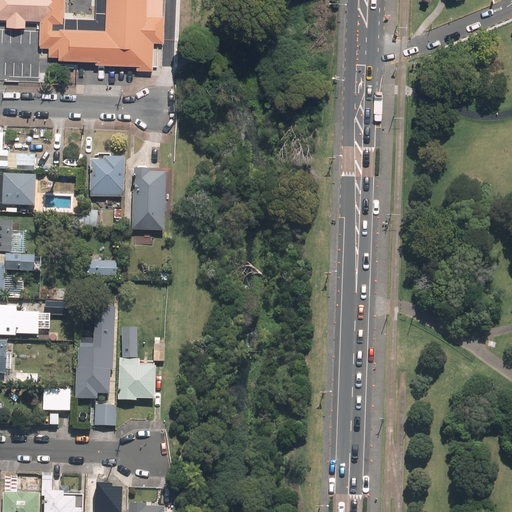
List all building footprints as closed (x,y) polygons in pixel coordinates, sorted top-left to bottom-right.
[(0,0),(0,19),(7,20),(7,25),(27,26),(27,21),(43,21),(42,47),(50,47),(50,56),(57,56),(57,62),(137,64),(137,66),(155,67),(156,40),(163,40),(163,15),(147,15),(147,0),(111,0),(111,30),(53,29),(54,23),(66,23),(66,0),(0,0)] [(0,168),(35,170),(36,153),(4,152),(5,135),(0,134),(0,168)] [(125,198),(126,158),(106,158),(106,161),(92,160),(91,197),(125,198)] [(136,169),(134,231),(166,232),(168,173),(151,172),(151,170),(136,169)] [(39,176),(0,173),(0,204),(37,208),(39,176)] [(99,227),(99,211),(86,211),(86,227),(99,227)] [(0,253),(13,254),(14,221),(0,220),(0,253)] [(0,296),(6,296),(6,271),(36,272),(36,256),(0,254),(0,296)] [(117,277),(118,262),(87,261),(86,276),(117,277)] [(47,302),(46,315),(67,316),(68,303),(47,302)] [(39,335),(40,313),(18,313),(18,308),(0,306),(0,335),(17,336),(17,335),(39,335)] [(9,342),(0,341),(0,374),(7,374),(9,342)] [(141,359),(120,359),(119,401),(138,401),(138,398),(157,399),(158,366),(141,366),(141,359)] [(97,361),(78,360),(77,400),(100,400),(100,395),(112,395),(113,369),(96,368),(97,361)] [(56,370),(38,370),(38,384),(55,384),(56,370)] [(43,411),(72,411),(73,388),(44,387),(43,411)] [(117,406),(97,405),(96,425),(116,426),(117,406)] [(84,511),(84,509),(78,509),(78,498),(66,497),(66,492),(47,492),(46,511),(84,511)] [(40,511),(41,493),(4,493),(3,511),(40,511)] [(148,504),(131,503),(130,511),(165,511),(166,507),(148,507),(148,504)]
